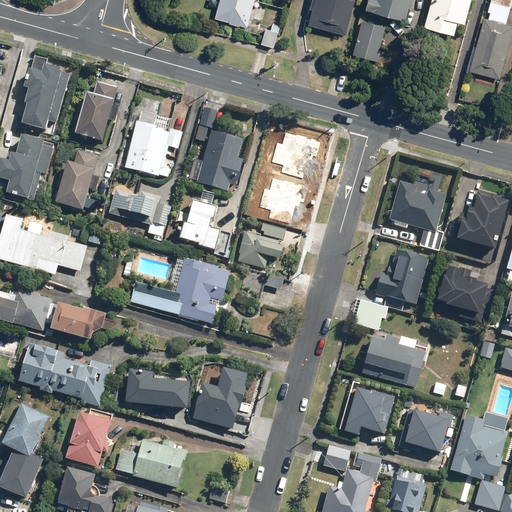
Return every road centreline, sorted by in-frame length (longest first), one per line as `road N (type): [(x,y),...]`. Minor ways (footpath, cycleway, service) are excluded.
road 1 (residential): [(262,511),(372,118)]
road 2 (secondary): [(372,118),(97,43)]
road 3 (secondary): [(511,157),(372,118)]
